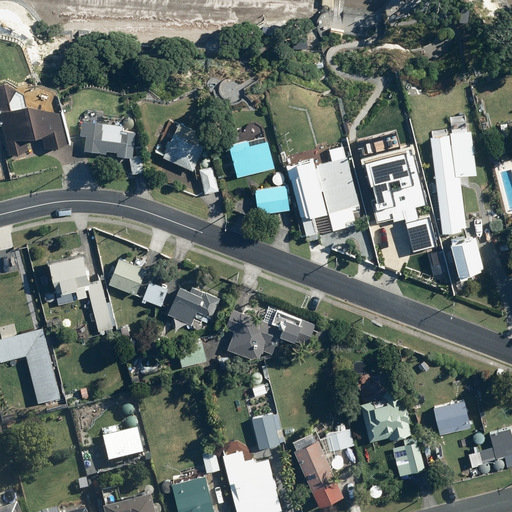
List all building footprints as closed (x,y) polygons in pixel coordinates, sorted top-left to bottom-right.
[(260,36),(271,39),(274,31),(264,27),(260,36)] [(27,104),(24,94),(5,82),(0,83),(0,113),(9,154),(31,148),(28,137),(42,133),(45,148),(69,142),(62,113),(28,104),(27,104)] [(61,102),(65,117),(73,114),(68,100),(61,102)] [(94,113),(91,112),(88,113),(87,116),(88,119),(91,120),(94,119),(96,116),(94,113)] [(123,124),(83,120),(81,135),(86,135),(85,150),(101,152),(106,153),(107,149),(119,150),(118,154),(133,156),(136,132),(128,131),(128,130),(123,130),(123,124)] [(256,128),(252,128),(250,131),(250,135),(253,138),(257,137),(260,134),(259,130),(256,128)] [(430,136),(443,232),(462,230),(462,227),(466,226),(460,176),(477,173),(472,128),(450,131),(450,133),(430,136)] [(164,156),(193,170),(204,146),(174,133),(164,156)] [(238,176),(276,166),(269,140),(250,145),(249,140),(230,144),(238,176)] [(361,155),(377,218),(393,214),(394,218),(407,215),(415,247),(437,242),(429,212),(421,214),(418,201),(428,199),(414,142),(361,155)] [(292,172),(309,233),(321,229),(316,211),(327,208),(332,227),(358,220),(353,202),(360,201),(344,143),(331,146),(333,155),(319,159),(317,153),(298,158),(301,170),(292,172)] [(130,158),(133,174),(145,172),(142,154),(143,154),(142,147),(136,147),(137,156),(130,158)] [(200,168),(205,193),(219,190),(213,166),(200,168)] [(287,184),(256,188),(259,213),(290,209),(287,184)] [(481,270),(472,236),(445,243),(454,277),(481,270)] [(82,254),(50,261),(60,303),(75,300),(73,289),(76,288),(78,298),(91,295),(99,330),(113,327),(101,279),(88,282),(82,254)] [(136,293),(146,268),(119,258),(109,283),(136,293)] [(168,288),(150,281),(144,298),(162,305),(168,288)] [(168,313),(191,323),(198,309),(212,316),(221,297),(206,290),(206,292),(193,286),(191,291),(180,286),(168,313)] [(308,344),(316,323),(303,319),(301,324),(297,322),(298,319),(280,312),(276,323),(280,324),(279,326),(233,309),(226,327),(237,331),(231,347),(240,350),(237,357),(245,360),(248,353),(254,355),(257,346),(274,352),(281,335),(295,340),(296,339),(308,344)] [(209,317),(199,312),(196,317),(207,322),(209,317)] [(40,402),(62,397),(45,326),(0,337),(0,353),(2,361),(28,355),(40,402)] [(130,335),(128,326),(120,328),(123,337),(130,335)] [(182,366),(207,360),(202,340),(178,346),(182,366)] [(132,376),(135,389),(145,387),(144,382),(140,383),(138,375),(132,376)] [(252,405),(273,399),(269,385),(248,392),(252,405)] [(361,404),(370,441),(390,436),(390,439),(412,434),(409,422),(411,421),(406,400),(404,400),(401,391),(394,389),(387,390),(384,396),(387,397),(387,399),(374,402),(374,401),(361,404)] [(464,399),(434,406),(441,434),(471,426),(464,399)] [(253,418),(260,448),(280,443),(273,412),(253,418)] [(511,464),(511,431),(511,427),(491,433),(495,447),(478,451),(477,446),(472,447),(474,452),(471,453),(475,466),(483,464),(482,460),(496,456),(497,459),(506,456),(508,466),(511,464)] [(347,428),(327,434),(332,450),(351,446),(347,428)] [(344,494),(318,437),(317,439),(313,430),(293,439),(297,447),(295,448),(320,505),(344,494)] [(426,469),(417,435),(403,440),(404,444),(392,448),(401,476),(426,469)] [(225,451),(239,511),(259,511),(282,507),(269,454),(257,457),(256,452),(244,455),(242,447),(225,451)] [(221,469),(216,451),(203,454),(208,472),(221,469)] [(214,511),(206,475),(173,482),(179,511),(214,511)] [(88,490),(86,479),(77,481),(80,492),(88,490)] [(152,511),(150,503),(126,509),(126,505),(105,510),(105,511),(152,511)]
